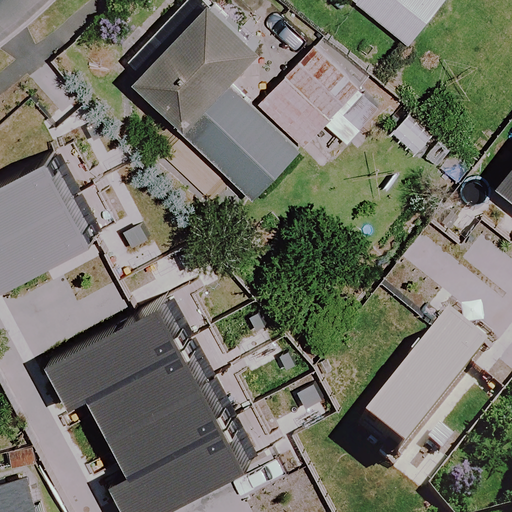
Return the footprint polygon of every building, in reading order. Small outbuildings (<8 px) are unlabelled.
[(188,124),(220,91),(264,45),(217,0),(185,0),(124,63),(188,124)] [(443,0),(352,0),(407,44),(443,0)] [(304,146),(326,166),(372,117),(358,104),(368,93),(308,37),(304,41),(287,25),(264,49),(191,135),(259,198),(304,146)] [(0,292),(125,206),(75,134),(0,185),(0,292)] [(511,173),(496,191),(511,206),(511,173)] [(152,511),(255,459),(169,295),(56,350),(80,399),(99,389),(142,464),(122,477),(140,511),(152,511)] [(445,321),(357,429),(399,464),(487,356),(445,321)] [(0,511),(33,511),(23,473),(0,478),(0,511)]
